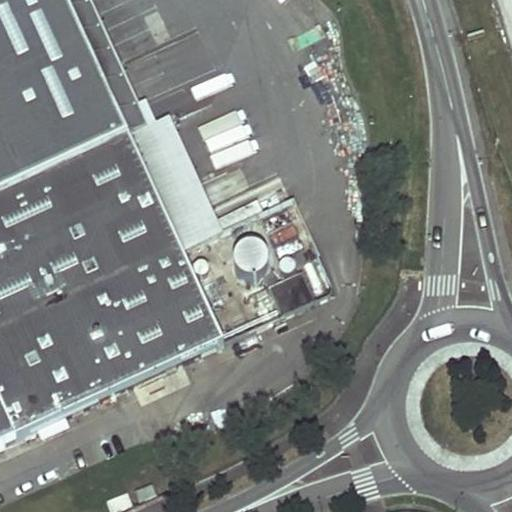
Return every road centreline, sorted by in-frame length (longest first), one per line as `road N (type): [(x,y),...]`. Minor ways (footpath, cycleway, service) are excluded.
road 1 (tertiary): [(456,121),(438,310),(424,337)]
road 2 (tertiary): [(511,323),(456,121)]
road 3 (tertiary): [(232,511),(391,439)]
road 4 (tertiary): [(391,439),(437,485),(502,485)]
road 5 (tertiary): [(456,121),(423,0)]
